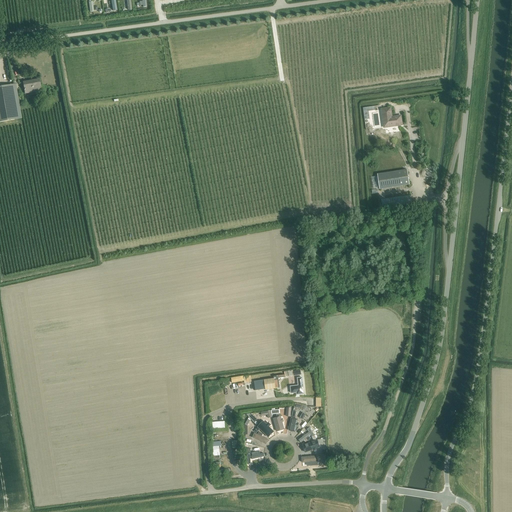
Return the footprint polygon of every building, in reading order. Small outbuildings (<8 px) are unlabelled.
[(23,82),(25,93),(41,90),(39,79),(23,82)] [(0,122),(22,118),(19,105),(16,84),(0,86),(0,122)] [(383,121),(383,123),(384,124),(384,127),(402,125),(401,117),(393,118),(391,116),(390,109),(382,110),(384,120),(383,121)] [(377,174),(380,189),(405,186),(410,185),(407,170),(377,174)] [(381,199),(383,211),(413,207),(411,195),(381,199)] [(285,377),(285,375),(274,376),(276,389),(280,388),(278,378),(285,377)] [(304,392),(302,378),(297,378),(298,386),(290,387),(291,393),(299,393),(299,394),(301,394),(301,393),(304,392)] [(264,380),(266,390),(275,389),(274,379),(264,380)] [(281,417),(273,418),(277,432),(285,430),(282,422),(283,422),(283,419),(282,419),(281,417)] [(296,422),(293,421),(289,433),(295,435),(298,425),(295,424),(296,422)] [(274,432),(263,422),(258,427),(268,437),(274,432)] [(261,433),(259,432),(257,434),(255,433),(252,438),(266,444),(269,440),(262,436),(263,434),(261,433)] [(308,434),(298,441),(300,443),(310,436),(308,434)] [(317,442),(303,447),(305,453),(319,448),(317,442)] [(318,465),(317,456),(302,457),(302,463),(311,462),(311,465),(318,465)]
